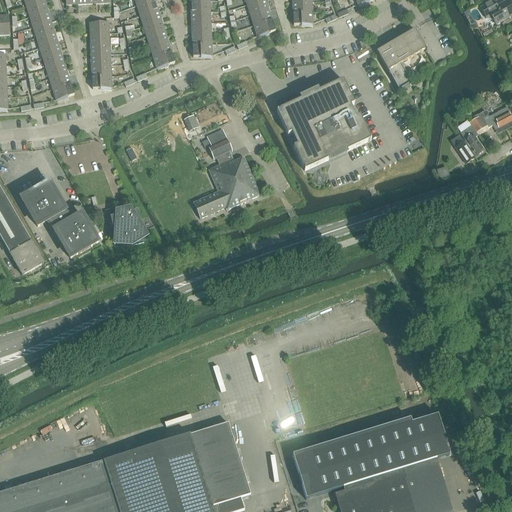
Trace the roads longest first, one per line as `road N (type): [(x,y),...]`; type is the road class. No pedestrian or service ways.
road 1 (residential): [(408,0),(331,42),(242,59),(93,121),(0,137)]
road 2 (secondary): [(0,372),(260,255)]
road 3 (secondary): [(260,255),(0,343)]
road 4 (secondary): [(260,255),(511,172)]
road 5 (unclassified): [(0,321),(133,276)]
